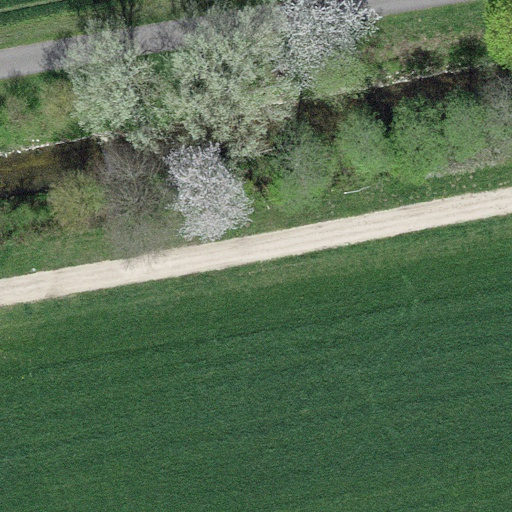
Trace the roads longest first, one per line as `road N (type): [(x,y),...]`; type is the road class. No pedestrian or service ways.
road 1 (track): [(511,196),(0,291)]
road 2 (track): [(370,0),(0,63)]
